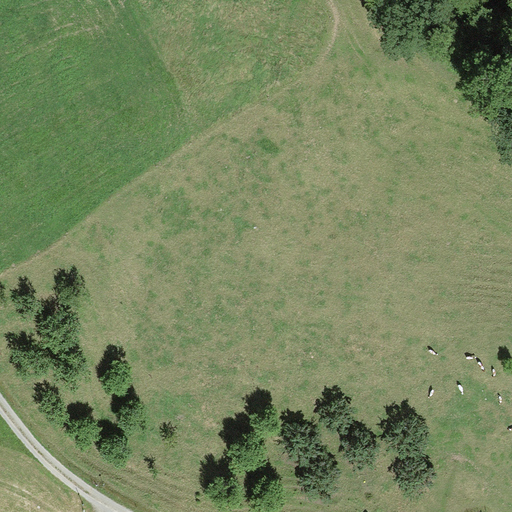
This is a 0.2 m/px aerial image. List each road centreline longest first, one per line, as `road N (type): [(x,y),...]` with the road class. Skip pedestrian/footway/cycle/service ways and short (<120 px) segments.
road 1 (track): [(511,102),(451,78),(383,0)]
road 2 (track): [(114,511),(46,458),(0,399)]
